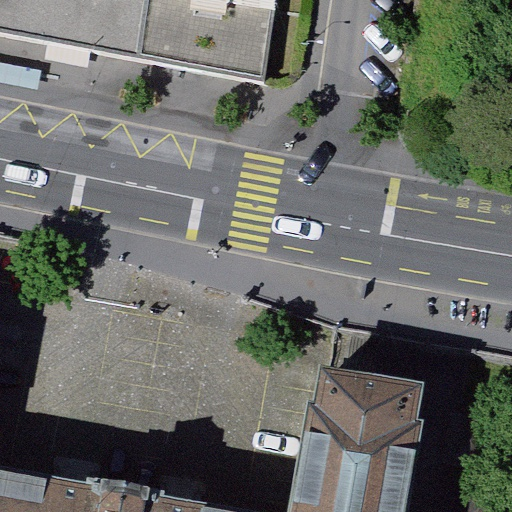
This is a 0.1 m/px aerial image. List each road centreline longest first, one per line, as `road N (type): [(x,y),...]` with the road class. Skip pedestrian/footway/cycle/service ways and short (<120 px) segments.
road 1 (tertiary): [(325,224),(0,156)]
road 2 (residential): [(358,0),(325,224)]
road 3 (tertiary): [(511,253),(325,224)]
